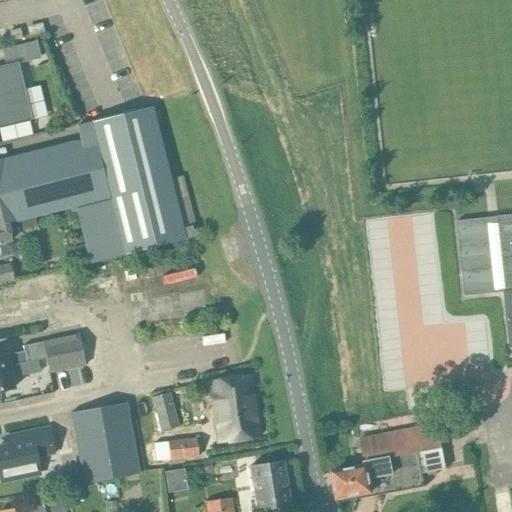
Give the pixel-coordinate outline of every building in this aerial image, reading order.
[(12,41),(22,38),(20,29),(13,30),(9,31),(12,41)] [(0,127),(31,119),(20,75),(17,62),(0,66),(0,127)] [(19,220),(69,207),(70,211),(76,209),(90,264),(178,242),(197,237),(186,195),(174,198),(151,107),(77,125),(81,141),(4,160),(0,160),(0,243),(11,240),(6,223),(19,220)] [(511,215),(498,217),(456,221),(465,296),(504,292),(510,347),(511,347),(511,215)] [(0,267),(0,283),(14,280),(10,265),(0,267)] [(151,297),(194,289),(192,278),(149,286),(151,297)] [(77,334),(42,342),(42,343),(23,347),(24,351),(6,355),(5,354),(0,355),(0,390),(13,388),(8,366),(46,358),(49,373),(84,365),(77,334)] [(209,381),(218,443),(259,437),(250,375),(209,381)] [(188,423),(180,392),(152,399),(160,431),(188,423)] [(83,484),(138,474),(126,403),(70,413),(83,484)] [(365,466),(332,472),(337,498),(372,492),(371,489),(377,488),(378,496),(398,492),(425,487),(423,473),(446,469),(437,424),(360,438),(365,466)] [(0,449),(0,476),(1,481),(37,473),(33,456),(53,452),(47,427),(16,434),(19,445),(0,449)] [(195,438),(176,440),(167,441),(167,442),(153,443),(155,461),(169,460),(198,457),(195,438)] [(274,511),(274,509),(290,506),(283,461),(249,466),(256,511),(274,511)] [(205,502),(206,511),(231,511),(229,498),(205,502)] [(65,511),(63,500),(19,508),(0,511),(65,511)] [(116,511),(115,501),(105,503),(106,511),(116,511)]
